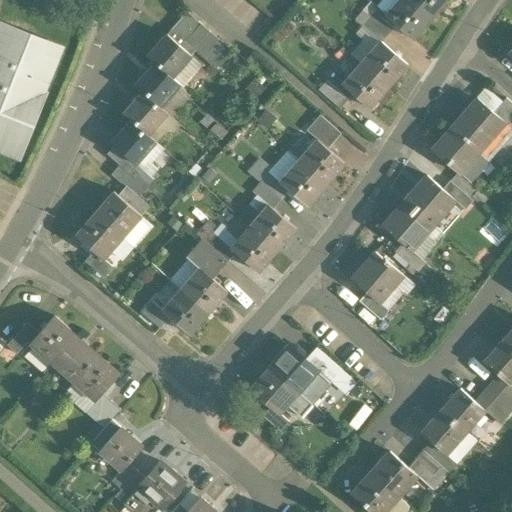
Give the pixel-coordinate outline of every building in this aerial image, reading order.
[(431,18),(409,0),(399,0),(386,16),(396,26),(412,40),(431,18)] [(447,0),(409,0),(431,18),(447,0)] [(386,16),(370,2),(361,11),(370,19),(388,35),(396,26),(386,16)] [(200,25),(187,14),(171,32),(173,33),(184,43),(200,25)] [(388,35),(370,19),(362,28),(380,44),(388,35)] [(0,24),(0,150),(21,159),(32,131),(30,130),(62,49),(0,24)] [(200,25),(184,43),(185,45),(193,51),(209,33),(200,25)] [(167,36),(148,59),(155,65),(171,80),(191,57),(182,49),(185,45),(184,43),(173,33),(169,37),(167,36)] [(209,33),(193,51),(195,53),(202,59),(218,41),(209,33)] [(218,41),(202,59),(214,70),(230,52),(218,41)] [(406,67),(380,44),(361,65),(387,88),(406,67)] [(193,51),(185,45),(182,49),(191,57),(195,53),(193,51)] [(276,77),(252,55),(246,62),(270,84),(276,77)] [(361,65),(351,56),(332,76),(368,109),(387,88),(361,65)] [(155,65),(135,87),(143,94),(159,108),(178,86),(171,80),(155,65)] [(348,100),(327,81),(318,90),(339,110),(348,100)] [(143,94),(123,116),(131,123),(147,137),(167,115),(159,108),(143,94)] [(477,100),(451,129),(478,153),(504,123),(493,114),(477,100)] [(511,113),(501,104),(493,114),(504,123),(511,130),(511,113)] [(340,134),(319,116),(310,126),(331,144),(340,134)] [(131,123),(112,144),(115,147),(130,160),(136,166),(156,144),(147,137),(131,123)] [(478,153),(451,129),(432,151),(458,173),(470,184),(489,162),(478,153)] [(342,163),(316,141),(298,162),(324,185),(342,163)] [(130,160),(115,147),(107,157),(122,170),(130,160)] [(298,162),(286,152),(267,174),(287,192),(305,207),(324,185),(298,162)] [(136,166),(130,160),(122,170),(146,191),(154,181),(136,166)] [(146,191),(122,170),(114,179),(137,200),(146,191)] [(470,184),(458,173),(450,182),(468,199),(477,189),(470,184)] [(287,192),(267,174),(259,182),(280,200),(287,192)] [(442,191),(426,177),(404,202),(431,226),(453,201),(442,191)] [(280,200),(259,182),(251,192),(268,207),(271,210),(280,200)] [(468,199),(450,182),(442,191),(453,201),(465,211),(472,202),(468,199)] [(140,217),(113,193),(94,215),(121,238),(140,217)] [(431,226),(404,202),(383,227),(402,244),(410,250),(431,226)] [(271,210),(268,207),(250,227),(276,250),(294,229),(271,210)] [(121,238),(94,215),(75,236),(93,252),(102,260),(121,238)] [(238,218),(226,232),(222,228),(215,236),(234,253),(257,272),(276,250),(250,227),(238,218)] [(234,253),(215,236),(207,244),(227,261),(234,253)] [(207,244),(202,240),(187,258),(199,269),(211,280),(227,261),(207,244)] [(410,250),(402,244),(395,253),(418,274),(426,264),(410,250)] [(102,260),(93,252),(84,263),(102,279),(111,268),(102,260)] [(383,262),(374,254),(351,281),(366,294),(378,304),(402,276),(384,260),(383,262)] [(211,280),(199,269),(180,290),(206,313),(225,292),(211,280)] [(180,290),(161,311),(170,319),(188,334),(206,313),(180,290)] [(378,304),(366,294),(358,303),(379,321),(387,312),(378,304)] [(161,311),(151,302),(141,314),(160,330),(170,319),(161,311)] [(53,319),(30,345),(51,364),(74,337),(53,319)] [(27,324),(7,346),(17,354),(36,332),(27,324)] [(511,330),(502,342),(511,350),(511,330)] [(97,357),(74,337),(51,364),(73,384),(97,357)] [(511,378),(511,350),(502,342),(484,363),(499,376),(507,384),(511,378)] [(293,351),(289,347),(270,369),(312,406),(330,385),(305,361),(293,351)] [(308,358),(296,347),(293,351),(305,361),(307,359),(308,358)] [(349,379),(316,349),(308,358),(307,359),(333,382),(340,388),(349,379)] [(97,357),(73,384),(95,402),(101,396),(118,376),(97,357)] [(333,382),(307,359),(305,361),(330,385),(333,382)] [(312,406),(270,369),(251,391),(271,408),(278,414),(286,405),(301,419),(312,406)] [(511,388),(507,384),(499,376),(490,386),(511,404),(511,388)] [(511,408),(511,404),(490,386),(482,395),(505,416),(511,408)] [(483,412),(459,390),(440,412),(464,433),(483,412)] [(95,402),(84,414),(102,430),(107,425),(98,417),(109,404),(101,396),(95,402)] [(109,404),(98,417),(107,425),(110,421),(118,411),(109,404)] [(278,414),(271,408),(263,418),(280,433),(289,423),(278,414)] [(464,433),(440,412),(421,433),(430,442),(445,455),(464,433)] [(102,430),(89,445),(120,472),(126,465),(141,448),(110,421),(102,430)] [(445,455),(430,442),(422,451),(440,467),(448,474),(456,465),(445,455)] [(388,453),(369,474),(396,498),(415,477),(406,469),(388,453)] [(432,476),(414,460),(406,469),(415,477),(432,492),(448,474),(440,467),(432,476)] [(144,481),(121,507),(127,511),(156,511),(181,484),(158,464),(144,481)] [(120,472),(110,483),(119,491),(135,473),(126,465),(120,472)] [(119,491),(112,499),(121,507),(144,481),(135,473),(119,491)] [(369,474),(350,496),(368,511),(406,511),(408,508),(396,498),(369,474)] [(187,511),(213,511),(199,499),(187,511)]
